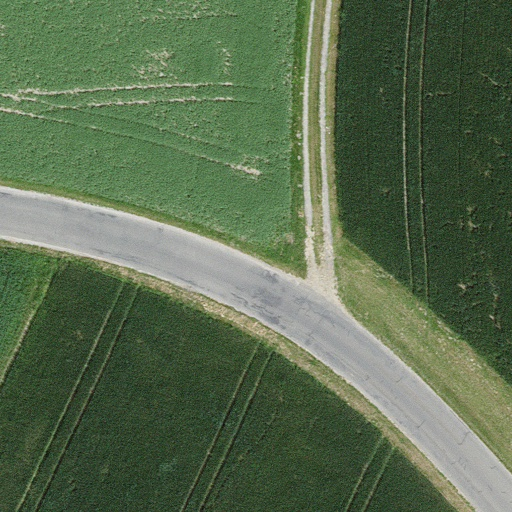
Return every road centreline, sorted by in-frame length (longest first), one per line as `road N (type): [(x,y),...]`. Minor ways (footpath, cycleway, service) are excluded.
road 1 (tertiary): [(0,212),(155,248),(278,299),(400,392),(511,511)]
road 2 (track): [(326,329),(313,160),(322,0)]
